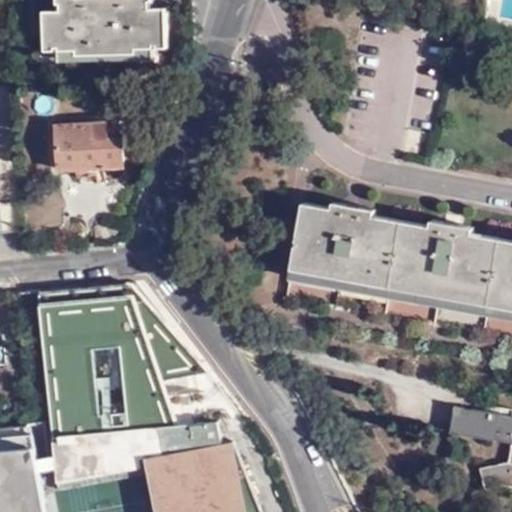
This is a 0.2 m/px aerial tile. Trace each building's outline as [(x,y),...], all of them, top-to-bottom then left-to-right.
[(153,6),(152,0),(55,0),(56,8),(42,9),(43,50),(74,50),(76,56),(135,55),(134,49),(167,49),(165,6),(153,6)] [(96,139),(94,123),(57,126),(60,168),(76,167),(77,176),(97,175),(98,183),(107,182),(107,165),(127,164),(125,137),(96,139)] [(0,230),(23,229),(21,201),(0,201),(0,230)] [(511,237),(475,231),(476,225),(457,221),(433,217),(431,224),(376,214),(377,208),(354,204),(333,201),(332,206),(304,201),(287,293),(324,300),(323,307),(349,311),(350,306),(423,319),(422,324),(446,328),(448,322),(511,333),(511,237)] [(97,223),(94,243),(120,241),(132,227),(97,223)] [(166,392),(127,286),(36,295),(52,456),(38,457),(41,474),(53,473),(55,489),(154,473),(150,453),(166,450),(162,423),(176,421),(166,392)] [(166,392),(214,387),(127,286),(166,392)] [(422,378),(393,389),(401,409),(447,391),(433,355),(415,362),(422,378)] [(511,408),(481,402),(480,408),(454,404),(449,429),(511,440),(511,446),(510,459),(482,466),(487,486),(507,483),(511,483),(511,408)] [(264,511),(236,438),(224,440),(221,415),(176,421),(162,423),(166,450),(150,453),(154,473),(160,511),(264,511)] [(38,457),(35,441),(0,444),(0,511),(47,511),(41,474),(38,457)]
